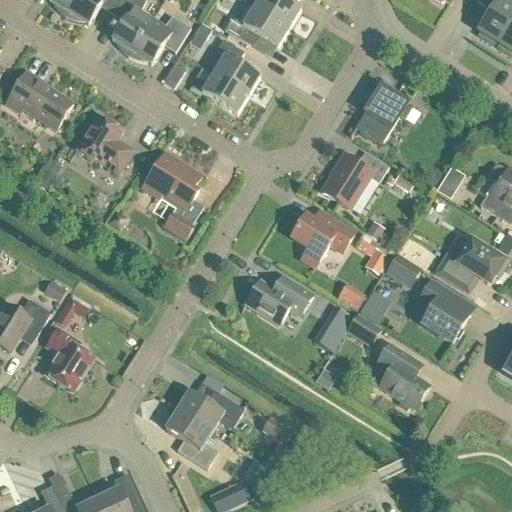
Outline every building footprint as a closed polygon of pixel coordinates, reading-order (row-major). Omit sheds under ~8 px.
[(65,23),(79,0),(50,0),(48,5),(52,7),(54,11),(56,14),(59,17),(62,20),(65,23)] [(111,19),(123,0),(79,0),(65,23),(69,24),(72,26),(76,27),(80,28),(84,28),(88,30),(100,11),(111,19)] [(128,63),(152,24),(140,16),(146,5),(137,0),(123,0),(111,19),(123,26),(111,45),(115,47),(118,52),(121,56),(124,59),(128,63)] [(253,12),(289,34),(300,15),(278,1),(278,0),(249,0),(245,7),(253,12)] [(449,9),(455,0),(432,0),(432,3),(440,8),(444,6),(449,9)] [(497,49),(511,24),(511,6),(502,0),(478,0),(475,6),(485,12),(480,21),(485,24),(478,35),(476,34),(476,35),(480,38),(479,41),(493,50),(494,47),(497,49)] [(277,53),(289,34),(253,12),(242,31),(231,24),(224,35),(249,50),(255,39),(277,53)] [(152,24),(128,63),(133,65),(137,66),(142,67),(147,68),(151,70),(163,51),(175,58),(190,33),(172,22),(164,31),(152,24)] [(511,24),(497,49),(499,50),(498,53),(511,62),(511,60),(511,24)] [(206,46),(212,36),(203,30),(196,40),(206,46)] [(213,79),(248,101),(260,82),(237,68),(244,58),(223,45),(216,56),(224,61),(213,79)] [(174,95),(185,76),(174,70),(163,89),(174,95)] [(56,136),(73,109),(39,87),(40,86),(26,77),(6,109),(20,118),(22,114),(56,136)] [(236,120),(248,101),(213,79),(206,90),(198,85),(193,93),(236,120)] [(413,130),(420,119),(420,118),(380,93),(355,133),(381,150),(399,121),(413,130)] [(118,179),(133,156),(116,145),(122,137),(97,121),(76,155),(100,171),(101,169),(118,179)] [(181,225),(198,197),(193,194),(202,181),(165,157),(142,193),(159,204),(161,201),(177,211),(164,232),(185,245),(193,233),(181,225)] [(388,172),(365,157),(358,168),(343,159),(334,174),(334,175),(321,197),(350,215),(369,183),(378,189),(388,172)] [(507,176),(499,171),(495,172),(490,180),(491,185),(498,189),(489,203),(486,201),(479,212),(503,226),(509,216),(511,217),(511,175),(508,173),(507,176)] [(46,175),(39,187),(48,192),(55,181),(46,175)] [(410,198),(414,191),(398,182),(394,189),(410,198)] [(441,189),(436,196),(449,204),(454,196),(441,189)] [(114,217),(106,229),(119,237),(127,225),(114,217)] [(334,226),(327,236),(304,222),(291,243),(308,253),(302,264),(315,272),(329,249),(342,258),(354,239),(334,226)] [(378,247),(383,239),(375,234),(370,242),(378,247)] [(395,258),(364,240),(359,249),(372,257),(374,253),(391,264),(395,258)] [(470,245),(459,262),(449,256),(435,279),(452,289),(462,273),(488,290),(495,279),(498,282),(509,265),(492,254),(490,257),(470,245)] [(379,281),(389,263),(375,255),(364,273),(379,281)] [(341,283),(354,268),(342,258),(329,273),(341,283)] [(385,280),(409,295),(421,276),(397,261),(385,280)] [(326,313),(345,330),(361,312),(372,321),(391,300),(361,274),(326,313)] [(245,310),(278,331),(288,315),(299,322),(313,300),(281,281),(273,294),(259,286),(245,310)] [(59,308),(66,296),(52,287),(44,299),(59,308)] [(452,348),(473,314),(430,287),(418,306),(431,314),(421,329),(452,348)] [(84,324),(90,315),(70,302),(59,319),(69,325),(74,318),(84,324)] [(51,319),(29,305),(20,318),(7,310),(0,322),(0,352),(9,359),(23,337),(35,344),(51,319)] [(371,353),(382,335),(358,320),(347,338),(371,353)] [(397,332),(388,345),(422,368),(431,355),(397,332)] [(72,398),(94,364),(77,353),(80,348),(58,334),(46,353),(56,359),(51,366),(53,368),(45,381),(72,398)] [(414,415),(429,392),(415,383),(423,371),(414,366),(389,350),(376,371),(380,373),(370,388),(401,407),(399,410),(407,415),(409,412),(414,415)] [(511,361),(502,378),(511,383),(511,361)] [(177,416),(212,438),(218,427),(232,435),(244,415),(214,396),(207,408),(189,397),(177,416)] [(205,448),(212,438),(177,416),(165,435),(183,446),(177,456),(207,475),(218,457),(205,448)] [(261,437),(278,448),(283,452),(292,438),(270,424),(261,437)] [(293,450),(292,452),(300,457),(302,455),(305,450),(296,445),(293,450)] [(275,477),(283,465),(289,455),(283,452),(278,448),(264,470),(275,477)] [(292,470),(300,457),(292,452),(289,455),(283,465),(292,470)] [(97,505),(100,511),(140,511),(125,480),(114,486),(118,494),(97,505)] [(214,511),(232,511),(249,504),(241,488),(210,502),(214,511)] [(61,511),(56,501),(52,492),(40,497),(47,511),(61,511)] [(100,511),(97,505),(81,511),(74,511),(67,496),(56,501),(61,511),(100,511)]
